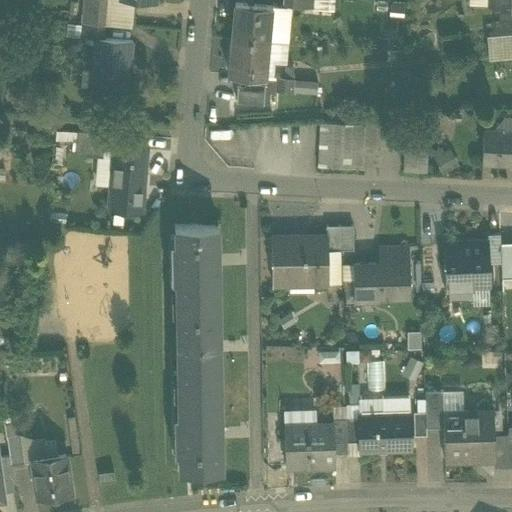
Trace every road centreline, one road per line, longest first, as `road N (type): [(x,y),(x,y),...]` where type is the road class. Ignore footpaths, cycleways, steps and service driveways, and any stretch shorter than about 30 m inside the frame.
road 1 (residential): [(511,199),(202,181),(188,131),(200,0)]
road 2 (residential): [(237,511),(511,499)]
